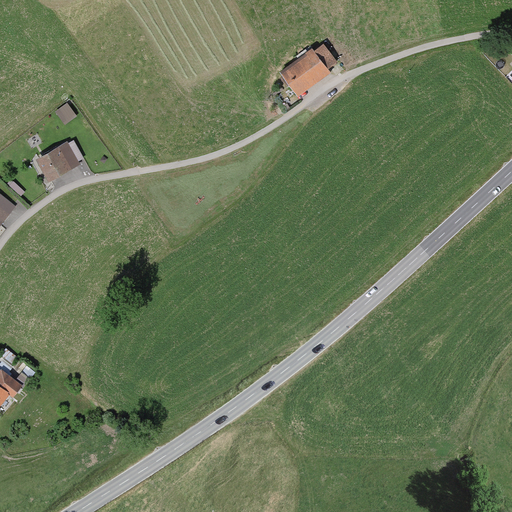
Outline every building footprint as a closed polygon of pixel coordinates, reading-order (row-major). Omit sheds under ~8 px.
[(333,62),(320,44),(310,51),(307,48),(275,71),(294,96),(327,72),(324,68),(333,62)] [(76,114),(68,103),(57,112),(65,123),(76,114)] [(80,162),(67,141),(39,159),(51,179),(80,162)] [(0,226),(16,206),(0,193),(0,226)] [(0,407),(11,394),(15,397),(24,386),(4,369),(3,371),(0,368),(0,407)]
